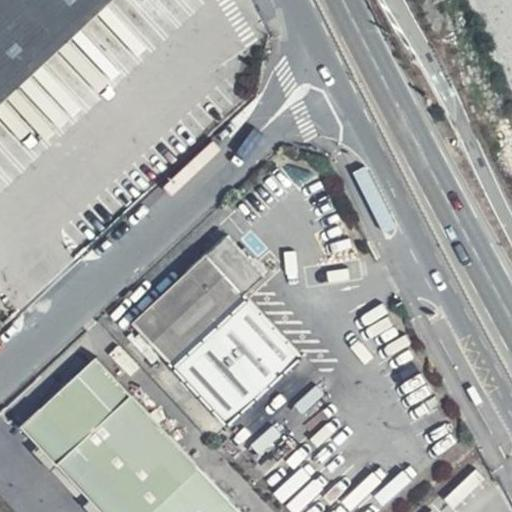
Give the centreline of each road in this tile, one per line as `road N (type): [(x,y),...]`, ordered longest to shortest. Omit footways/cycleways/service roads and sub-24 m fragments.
road 1 (unclassified): [(0,369),(296,95),(330,73)]
road 2 (tertiary): [(330,73),(511,415)]
road 3 (primary): [(511,319),(343,0)]
